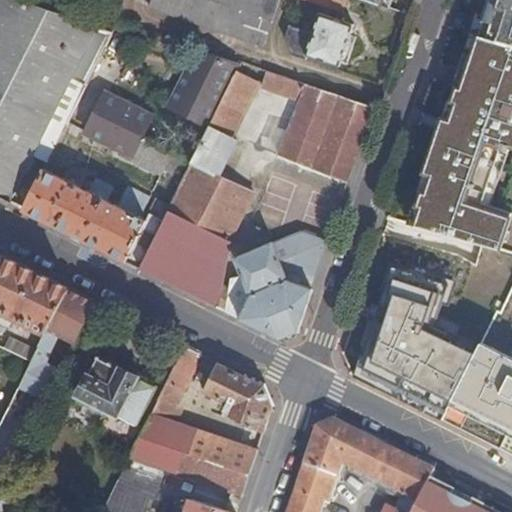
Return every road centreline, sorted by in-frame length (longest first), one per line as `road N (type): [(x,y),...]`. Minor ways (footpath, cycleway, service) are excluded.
road 1 (tertiary): [(434,0),(305,380)]
road 2 (secondary): [(305,380),(0,227)]
road 3 (secondary): [(511,483),(305,380)]
road 4 (tertiary): [(305,380),(260,511)]
